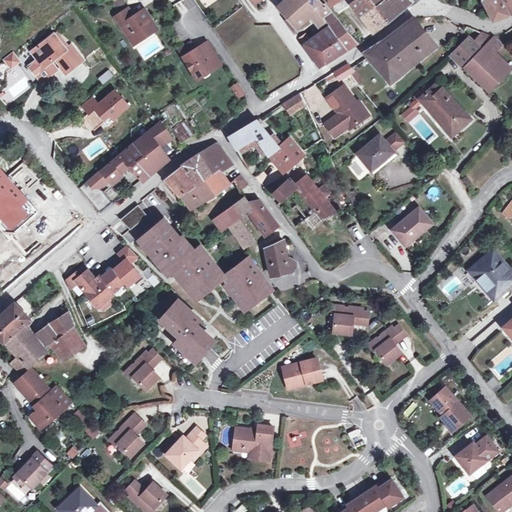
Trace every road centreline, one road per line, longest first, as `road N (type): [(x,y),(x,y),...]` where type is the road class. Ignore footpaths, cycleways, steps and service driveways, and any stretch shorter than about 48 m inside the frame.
road 1 (residential): [(408,294),(365,261),(335,276),(322,273),(218,133)]
road 2 (residential): [(379,419),(369,452),(353,468),(315,482),(242,483),(209,511)]
road 3 (residential): [(183,396),(379,419)]
road 4 (residential): [(408,294),(496,183),(511,179)]
road 5 (residential): [(96,222),(218,133)]
road 6 (residential): [(312,76),(425,7)]
road 7 (residential): [(260,108),(185,0)]
road 8 (residential): [(96,222),(13,122)]
road 9 (residential): [(0,305),(96,222)]
